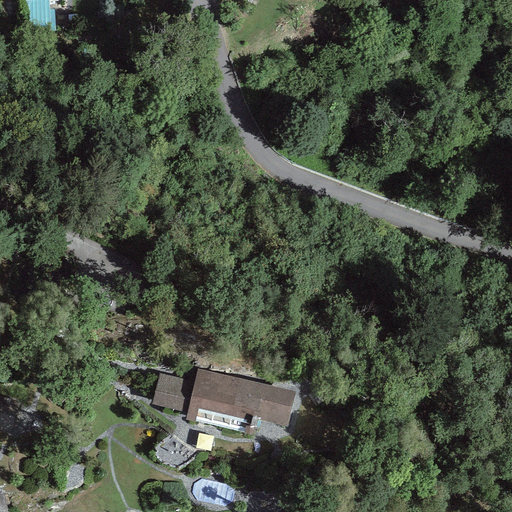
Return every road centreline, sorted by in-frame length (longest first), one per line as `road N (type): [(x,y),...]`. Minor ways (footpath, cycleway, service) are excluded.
road 1 (unclassified): [(264,158),(460,238),(511,250)]
road 2 (residential): [(195,0),(234,111),(264,158)]
